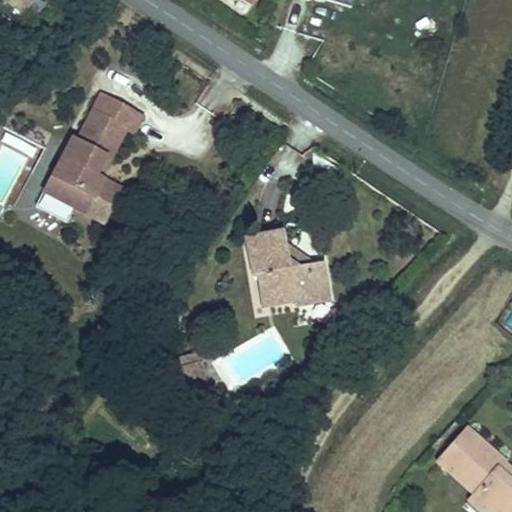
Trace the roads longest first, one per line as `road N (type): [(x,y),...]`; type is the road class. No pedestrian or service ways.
road 1 (tertiary): [(511,238),(144,0)]
road 2 (track): [(290,511),(312,451),(362,380),(494,229),(511,176)]
